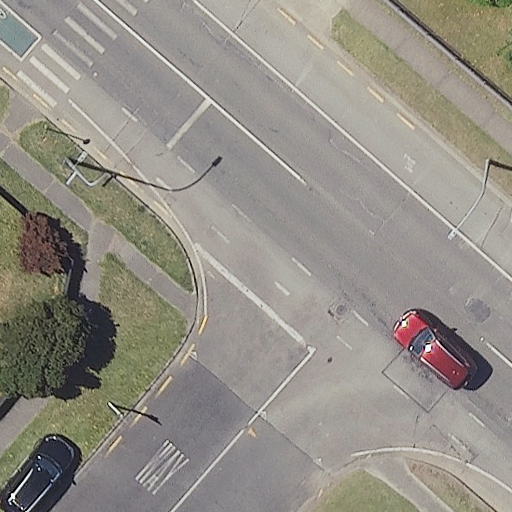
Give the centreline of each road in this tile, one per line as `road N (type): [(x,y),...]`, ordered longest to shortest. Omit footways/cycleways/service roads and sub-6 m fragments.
road 1 (secondary): [(102,0),(389,258)]
road 2 (residential): [(169,511),(389,258)]
road 3 (secondary): [(389,258),(511,364)]
